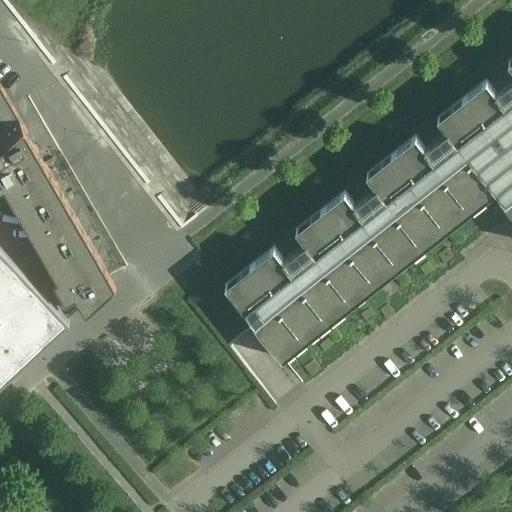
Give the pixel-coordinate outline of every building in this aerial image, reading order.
[(49,70),(144,193),(168,175),(175,185),(183,179),(81,46),(49,70)] [(283,357),(496,190),(504,201),(503,202),(511,212),(511,58),(508,62),(511,66),(511,78),(496,91),(486,79),(437,117),(447,130),(425,147),(415,134),(366,173),(376,185),(354,202),(344,190),(295,229),(305,241),(283,258),(274,246),(225,284),(277,351),(283,357)] [(111,275),(58,183),(0,84),(0,201),(6,208),(6,209),(15,204),(59,278),(54,281),(66,300),(76,295),(86,313),(100,300),(92,286),(111,275)] [(69,319),(67,317),(0,245),(0,383),(24,361),(24,360),(69,319)] [(155,363),(165,355),(155,343),(145,351),(155,363)]
